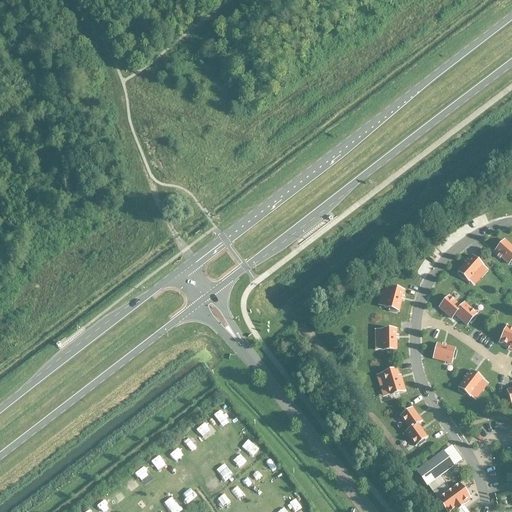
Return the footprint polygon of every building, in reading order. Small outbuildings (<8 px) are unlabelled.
[(511,247),(504,241),(494,252),(508,265),(509,263),(511,264),(511,263),(511,247)] [(483,267),(472,257),(457,273),(459,274),(458,275),(463,280),(464,279),(469,283),(476,274),(481,278),(487,271),(482,267),(483,267)] [(383,287),(381,295),(386,297),(383,308),(389,310),(389,311),(396,313),(396,311),(398,312),(403,291),(389,287),(389,288),(383,287)] [(455,315),(454,315),(461,308),(460,307),(449,297),(446,300),(445,299),(440,304),(441,305),(439,308),(451,319),(455,315)] [(460,307),(461,308),(454,315),(455,315),(466,326),(469,323),(470,324),(475,319),(474,318),(476,315),(464,304),(460,307)] [(511,349),(511,328),(507,326),(499,343),(511,349)] [(381,340),(381,351),(387,351),(387,353),(394,353),(394,351),(396,351),(396,330),(381,330),(381,331),(375,331),(375,340),(381,340)] [(451,364),(452,358),(454,359),(456,352),(454,351),(455,349),(436,345),(432,359),(451,364)] [(399,380),(396,369),(382,374),(382,375),(376,376),(380,390),(386,388),(389,397),(405,392),(401,380),(399,380)] [(477,388),(482,392),(487,385),(482,381),(483,380),(471,371),(458,388),(459,389),(458,391),(464,395),(465,394),(470,397),(477,388)] [(399,417),(409,430),(409,431),(417,425),(422,422),(412,409),(409,411),(408,409),(402,414),(403,415),(399,417)] [(417,425),(409,431),(409,430),(405,433),(414,447),(418,445),(419,446),(425,442),(423,440),(427,438),(417,425)] [(443,452),(416,472),(427,486),(453,467),(443,452)] [(458,484),(437,500),(445,511),(452,511),(455,510),(457,511),(464,506),(462,505),(470,499),(458,484)]
